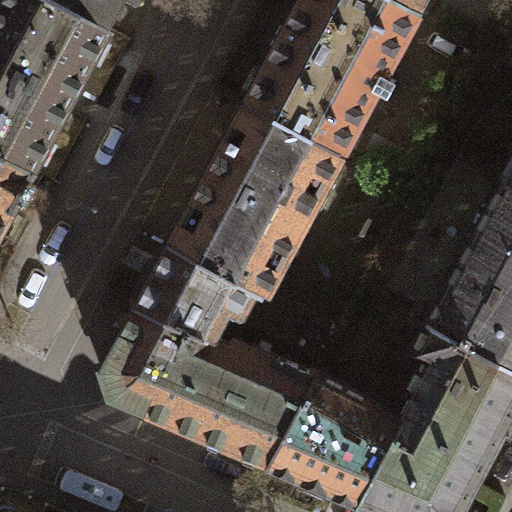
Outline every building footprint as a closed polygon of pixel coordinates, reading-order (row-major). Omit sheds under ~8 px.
[(0,0),(0,150),(30,167),(108,23),(64,0),(0,0)] [(64,0),(108,23),(120,0),(64,0)] [(398,0),(295,0),(244,98),(341,148),(415,9),(398,0)] [(398,0),(415,9),(419,0),(398,0)] [(244,98),(170,240),(248,280),(267,290),(341,148),(244,98)] [(0,225),(30,167),(0,150),(0,225)] [(511,160),(503,177),(511,181),(511,160)] [(511,181),(503,177),(429,318),(511,361),(511,181)] [(248,280),(170,240),(135,302),(215,326),(223,308),(237,309),(248,280)] [(215,326),(135,302),(102,363),(109,389),(271,459),(314,365),(215,326)] [(403,412),(360,496),(397,511),(456,511),(511,411),(511,361),(429,318),(412,351),(422,357),(405,389),(413,393),(403,412)] [(403,412),(314,365),(271,459),(360,496),(403,412)]
